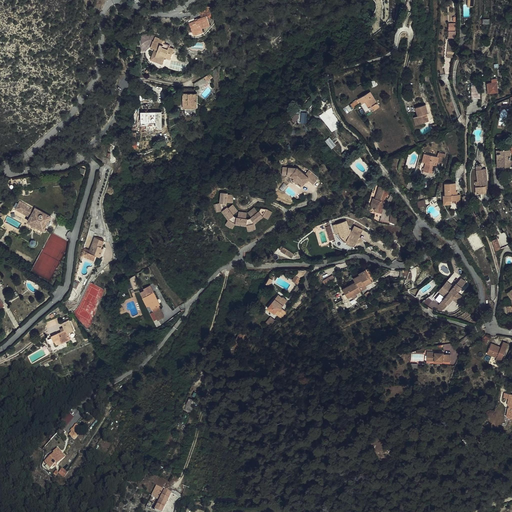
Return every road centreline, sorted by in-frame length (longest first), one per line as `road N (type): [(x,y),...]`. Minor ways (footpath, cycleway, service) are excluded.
road 1 (residential): [(239,260),(266,266),(362,257),(401,265),(422,250),(421,215),(477,277),(491,327)]
road 2 (track): [(180,482),(206,400),(225,267)]
road 3 (residential): [(239,260),(197,293),(148,360),(89,400)]
road 4 (residential): [(470,110),(466,188),(500,271)]
